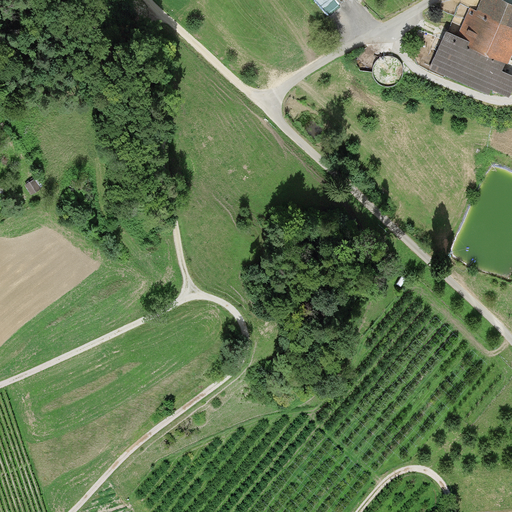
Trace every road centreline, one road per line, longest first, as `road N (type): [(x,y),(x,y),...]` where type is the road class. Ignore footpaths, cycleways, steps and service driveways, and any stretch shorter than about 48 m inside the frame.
road 1 (track): [(36,0),(94,114),(108,214),(158,277),(191,295)]
road 2 (unclassified): [(511,342),(261,107)]
road 3 (track): [(69,511),(242,356),(245,332),(234,312),(191,295)]
road 4 (track): [(191,295),(156,152),(152,8)]
road 5 (track): [(0,385),(191,295)]
road 6 (track): [(261,107),(430,0)]
road 7 (track): [(261,107),(152,8)]
road 8 (track): [(355,511),(407,468),(439,480),(453,511)]
